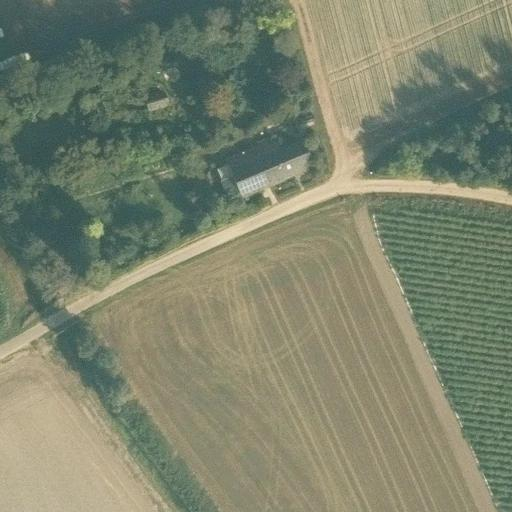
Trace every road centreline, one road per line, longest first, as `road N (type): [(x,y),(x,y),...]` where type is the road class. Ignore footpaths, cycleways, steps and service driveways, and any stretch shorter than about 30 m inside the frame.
road 1 (track): [(291,0),(332,188),(511,198)]
road 2 (unclassified): [(0,348),(332,188)]
road 3 (track): [(332,188),(511,107)]
